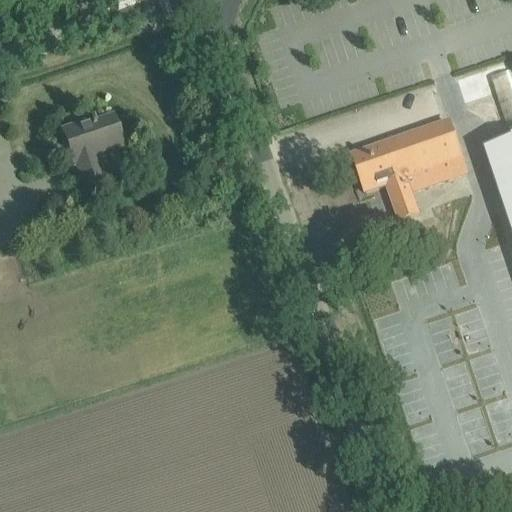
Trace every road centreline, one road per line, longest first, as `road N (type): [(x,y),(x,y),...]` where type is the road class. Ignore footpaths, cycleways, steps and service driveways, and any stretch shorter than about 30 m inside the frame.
road 1 (unclassified): [(388,511),(208,0)]
road 2 (unclassified): [(0,60),(176,0)]
